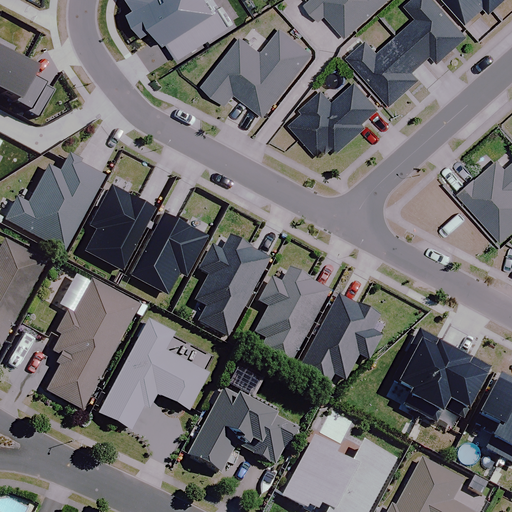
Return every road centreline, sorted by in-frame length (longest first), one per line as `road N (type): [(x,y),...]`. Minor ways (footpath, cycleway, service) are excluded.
road 1 (residential): [(84,0),(95,59),(138,112),(344,224)]
road 2 (residential): [(511,62),(390,169),(344,224)]
road 3 (residential): [(344,224),(511,312)]
road 4 (residential): [(167,511),(39,453)]
